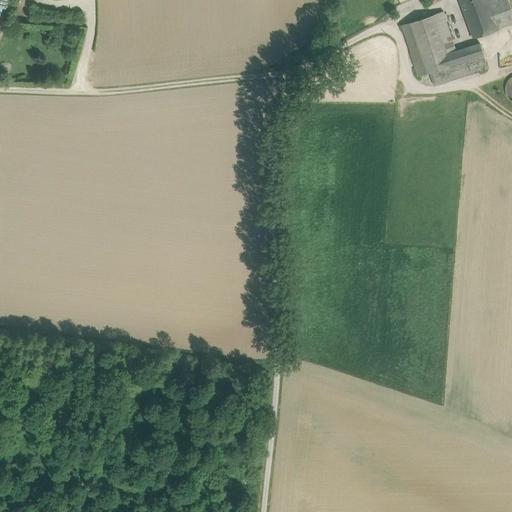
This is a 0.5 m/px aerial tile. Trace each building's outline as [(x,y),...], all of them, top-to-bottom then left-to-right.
[(488,0),(459,0),(466,20),(477,16),(475,10),(490,5),(489,1),(488,0)] [(511,11),(508,0),(493,0),(489,1),(490,5),(499,31),(511,26),(511,11)] [(490,5),(475,10),(477,16),(466,20),(473,39),(499,31),(490,5)] [(455,52),(442,12),(432,16),(444,55),(455,52)] [(432,16),(409,23),(419,53),(425,74),(428,73),(448,67),(444,55),(432,16)] [(419,53),(409,23),(401,25),(411,55),(419,53)] [(455,52),(444,55),(448,67),(483,57),(479,45),(455,52)] [(419,53),(411,55),(417,76),(425,74),(419,53)] [(448,67),(428,73),(432,86),(487,70),(483,57),(448,67)]
